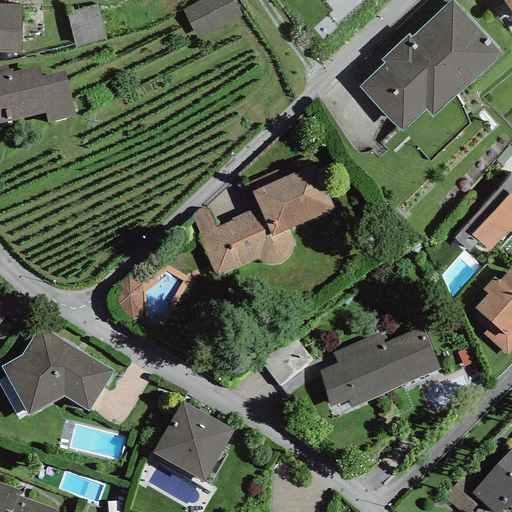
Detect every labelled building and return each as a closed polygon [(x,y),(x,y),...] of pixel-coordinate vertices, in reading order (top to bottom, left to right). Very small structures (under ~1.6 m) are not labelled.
[(242,15),(233,0),(200,0),(182,10),(197,39),(242,15)] [(501,55),(451,0),(411,37),(409,34),(382,58),(385,63),(358,87),(398,132),(425,108),(432,116),(501,55)] [(511,0),(502,0),(511,12),(511,0)] [(21,4),(0,3),(0,51),(21,52),(21,4)] [(97,4),(66,13),(74,48),(106,39),(97,4)] [(12,69),(0,71),(0,123),(45,112),(48,123),(77,116),(65,70),(41,76),(39,66),(13,72),(12,69)] [(207,207),(191,214),(200,233),(197,234),(216,277),(258,258),(260,262),(264,263),(270,264),(275,264),(280,263),(284,260),(288,256),(292,252),(292,242),(291,236),(288,228),(335,208),(316,164),(282,179),(278,170),(248,182),(259,207),(231,218),(232,221),(216,228),(207,207)] [(511,177),(510,175),(453,239),(468,252),(478,241),(490,251),(511,226),(511,177)] [(511,269),(510,269),(499,281),(494,277),(483,290),(487,294),(474,308),(493,324),(483,334),(507,355),(511,349),(511,269)] [(125,277),(115,287),(115,312),(132,320),(141,316),(141,286),(125,277)] [(0,323),(9,310),(0,303),(0,323)] [(114,371),(40,324),(20,355),(0,366),(29,415),(63,397),(88,412),(114,371)] [(380,333),(332,353),(336,364),(319,370),(330,408),(348,400),(350,408),(440,369),(423,326),(384,342),(380,333)] [(313,360),(294,335),(260,361),(279,386),(313,360)] [(234,431),(182,401),(152,452),(204,482),(234,431)] [(107,451),(109,428),(81,426),(79,448),(107,451)] [(511,448),(479,485),(471,492),(481,501),(492,511),(499,511),(502,509),(505,511),(509,507),(511,509),(511,448)] [(471,492),(479,485),(467,473),(444,496),(459,511),(469,511),(481,501),(471,492)] [(18,490),(0,482),(0,511),(56,511),(57,511),(16,495),(18,490)]
